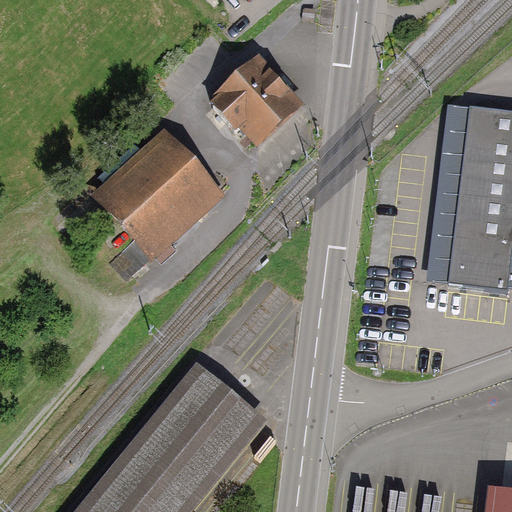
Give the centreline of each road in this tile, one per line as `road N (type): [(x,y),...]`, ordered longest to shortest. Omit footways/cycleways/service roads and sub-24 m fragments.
road 1 (track): [(0,470),(129,311),(230,213),(253,171),(350,84)]
road 2 (primary): [(359,0),(311,398)]
road 3 (residential): [(311,398),(406,399),(511,363)]
